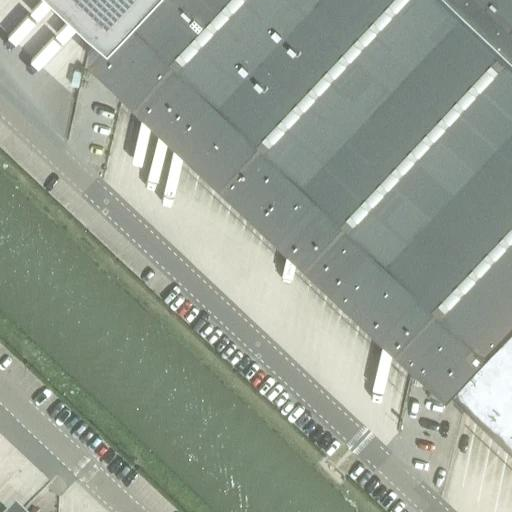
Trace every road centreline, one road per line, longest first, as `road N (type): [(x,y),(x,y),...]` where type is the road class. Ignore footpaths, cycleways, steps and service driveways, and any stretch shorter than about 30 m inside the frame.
road 1 (unclassified): [(0,100),(437,511)]
road 2 (unclassified): [(131,511),(0,387)]
